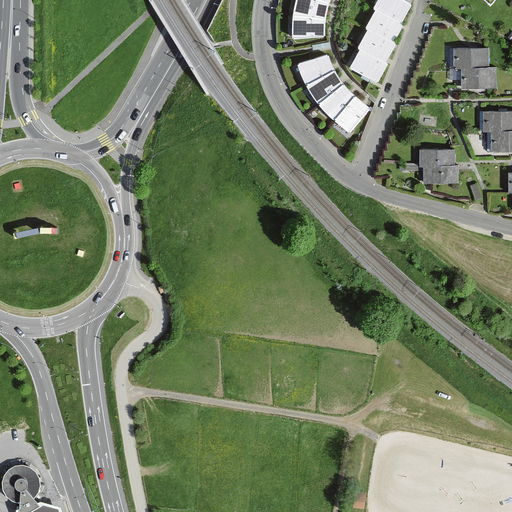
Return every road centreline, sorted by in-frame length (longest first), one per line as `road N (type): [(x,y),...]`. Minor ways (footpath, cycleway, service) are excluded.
road 1 (residential): [(263,0),(263,56),(277,98),(341,173),(383,194),(511,228)]
road 2 (unclassified): [(120,389),(346,420),(381,434)]
road 3 (trunk): [(114,511),(86,357),(99,300)]
road 4 (trunk): [(6,323),(40,373),(81,511)]
road 5 (secondary): [(120,267),(128,249),(127,161),(148,101)]
road 6 (primary): [(51,150),(20,105),(16,0)]
road 7 (unclassified): [(116,276),(153,297),(160,311),(157,329),(124,359),(120,389)]
road 8 (primary): [(120,267),(113,199),(100,175),(75,157)]
road 9 (unclassified): [(120,389),(143,511)]
